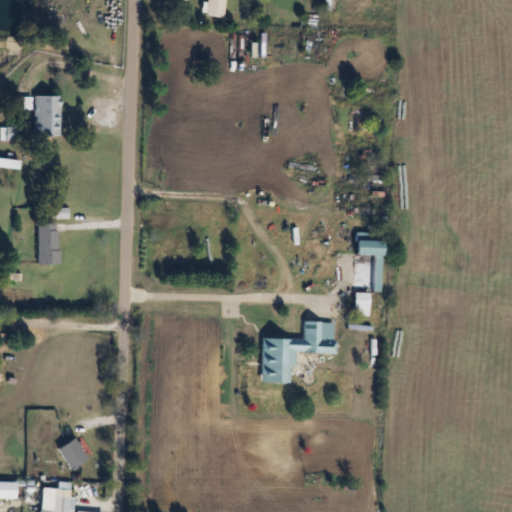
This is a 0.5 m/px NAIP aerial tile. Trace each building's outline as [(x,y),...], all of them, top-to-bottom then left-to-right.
[(224,0),(205,0),(205,17),(225,17),(224,0)] [(59,96),(32,96),(32,136),(59,136),(59,96)] [(1,128),(1,141),(19,141),(19,128),(1,128)] [(36,224),(36,265),(58,265),(58,224),(36,224)] [(354,255),(373,255),(372,291),(380,291),(381,234),(355,233),(354,255)] [(366,294),(354,294),(354,315),(366,315),(366,294)] [(261,339),(259,383),(290,384),(291,353),(333,354),(334,323),(303,322),(302,340),(261,339)] [(67,511),(68,490),(53,490),(51,511),(38,511),(67,511)]
